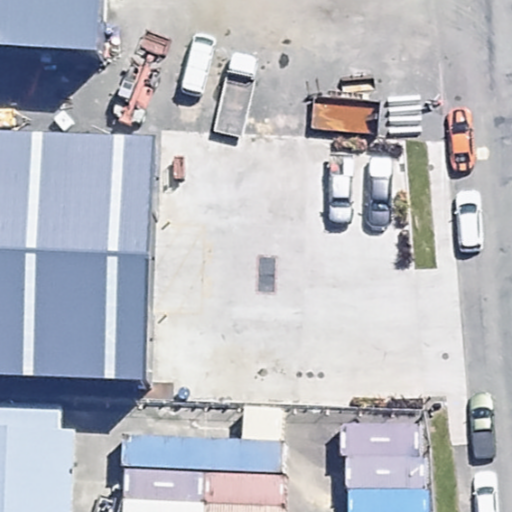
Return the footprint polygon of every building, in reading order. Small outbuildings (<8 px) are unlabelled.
[(0,0),(0,37),(49,40),(49,0),(0,0)] [(168,91),(168,0),(49,0),(49,40),(82,41),(81,88),(168,91)] [(168,0),(168,91),(260,95),(263,18),(248,18),(248,0),(168,0)] [(343,100),(272,99),(271,128),(342,129),(343,100)] [(0,137),(0,373),(155,379),(164,143),(0,137)] [(414,360),(340,366),(350,502),(424,497),(414,360)] [(85,511),(88,434),(0,430),(0,511),(85,511)]
